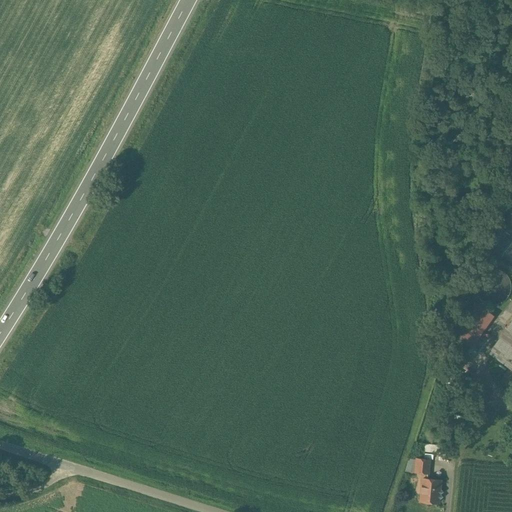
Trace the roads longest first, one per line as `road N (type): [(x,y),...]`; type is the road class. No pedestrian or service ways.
road 1 (secondary): [(190,0),(0,333)]
road 2 (unclassified): [(211,511),(0,446)]
